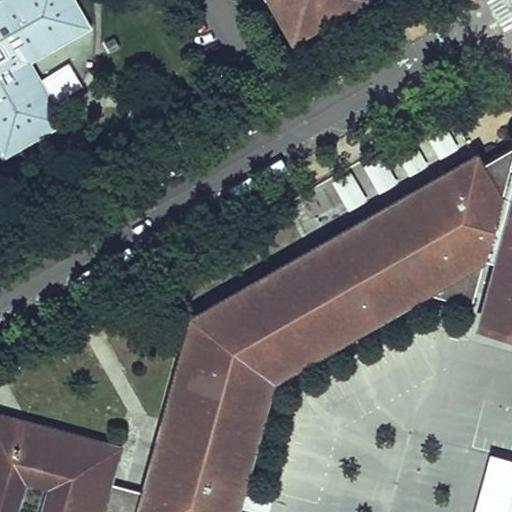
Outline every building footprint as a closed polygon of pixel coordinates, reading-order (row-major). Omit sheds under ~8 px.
[(0,0),(0,137),(25,123),(34,138),(62,122),(53,106),(49,108),(32,79),(36,77),(27,61),(42,52),(40,48),(69,31),(72,35),(88,26),(73,0),(67,0),(57,6),(52,0),(3,0),(0,2),(0,0)] [(276,0),(278,3),(281,1),(291,19),(288,21),(295,33),(352,0),(276,0)] [(281,1),(278,3),(274,6),(284,23),(288,21),(291,19),(281,1)] [(72,35),(69,31),(40,48),(42,52),(72,35)] [(36,77),(32,79),(49,108),(53,106),(36,77)] [(0,151),(3,156),(34,138),(25,123),(0,137),(0,151)] [(429,135),(438,156),(456,148),(447,127),(429,135)] [(232,511),(236,499),(227,497),(232,480),(241,482),(269,379),(421,291),(470,304),(483,257),(497,261),(482,320),(511,327),(511,165),(508,165),(511,150),(511,144),(479,164),(474,156),(204,310),(212,324),(205,328),(202,325),(198,324),(194,324),(189,327),(187,332),(143,492),(107,482),(116,448),(0,416),(0,511),(232,511)] [(383,154),(365,162),(377,190),(395,182),(383,154)] [(351,171),(333,181),(348,209),(367,199),(351,171)] [(232,480),(227,497),(236,499),(241,482),(232,480)]
